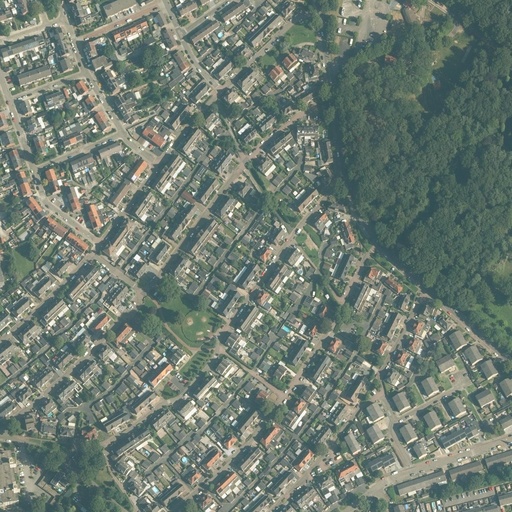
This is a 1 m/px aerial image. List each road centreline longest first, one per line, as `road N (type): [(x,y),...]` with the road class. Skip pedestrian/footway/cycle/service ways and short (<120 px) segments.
road 1 (residential): [(217,346),(293,233),(347,180)]
road 2 (residential): [(144,292),(3,436)]
road 3 (residential): [(285,397),(378,245)]
road 4 (residential): [(347,180),(318,16)]
road 5 (residential): [(144,292),(245,162)]
road 6 (residential): [(270,511),(360,407),(382,395)]
road 7 (residential): [(171,511),(285,397)]
road 8 (residential): [(107,442),(175,400),(217,346)]
road 9 (residential): [(220,91),(300,14),(318,16)]
road 10 (residential): [(0,342),(91,255)]
road 11 (residential): [(382,395),(377,376),(427,288)]
